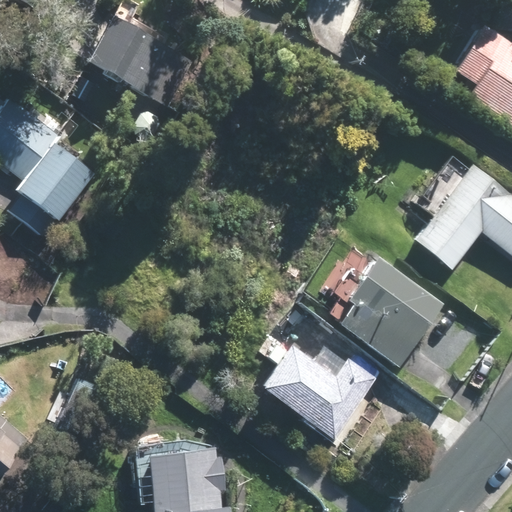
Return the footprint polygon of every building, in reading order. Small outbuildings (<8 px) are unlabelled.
[(40,0),(0,0),(0,3),(29,20),(40,0)] [(511,0),(490,0),(487,29),(511,32),(511,0)] [(161,51),(112,24),(85,74),(134,101),(161,51)] [(511,60),(467,34),(445,71),(468,85),(460,99),(511,129),(511,60)] [(46,132),(3,102),(0,106),(0,174),(10,181),(46,132)] [(74,179),(36,152),(3,196),(42,224),(74,179)] [(511,210),(494,197),(458,170),(404,243),(441,269),(469,232),(511,264),(511,210)] [(430,307),(358,261),(334,300),(343,306),(330,327),(391,366),(430,307)] [(247,394),(326,439),(366,382),(339,364),(326,382),(272,351),(247,394)] [(0,427),(0,464),(18,441),(0,427)] [(144,511),(212,511),(204,454),(138,464),(144,511)]
